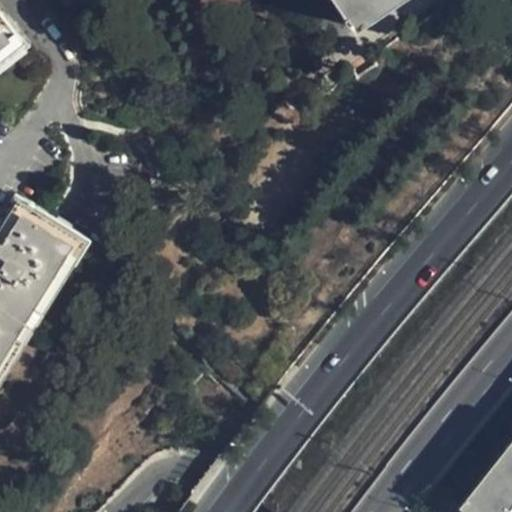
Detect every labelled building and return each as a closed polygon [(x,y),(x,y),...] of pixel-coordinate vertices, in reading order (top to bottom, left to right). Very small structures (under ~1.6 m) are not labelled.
[(386,0),(332,0),(350,25),(386,0)] [(0,57),(18,43),(0,19),(0,57)] [(261,218),(322,137),(302,121),(241,202),(261,218)] [(0,354),(58,257),(66,261),(79,240),(31,212),(10,200),(0,216),(0,354)] [(511,511),(511,456),(469,511),(470,511),(511,511)]
